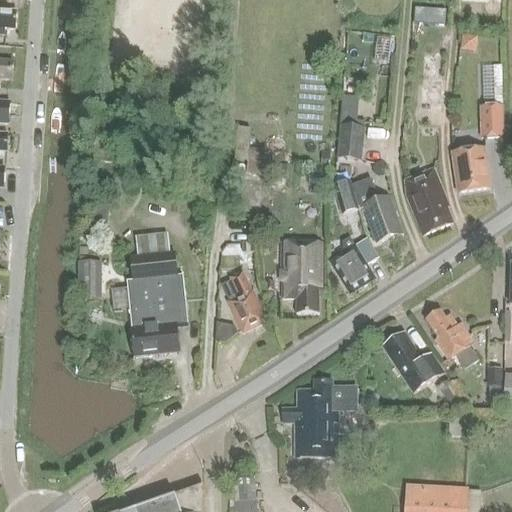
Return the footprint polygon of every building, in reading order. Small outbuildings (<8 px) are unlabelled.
[(414,26),(444,28),(446,13),(415,11),(414,26)] [(0,36),(6,37),(7,31),(16,32),(17,14),(0,12),(0,36)] [(0,85),(0,81),(12,82),(13,64),(0,62),(0,85)] [(487,103),(506,102),(505,75),(486,76),(487,103)] [(424,107),(440,108),(442,80),(427,79),(424,107)] [(345,123),(361,123),(362,96),(346,96),(345,123)] [(10,105),(0,103),(0,126),(9,127),(10,105)] [(505,140),(503,107),(479,108),(481,142),(505,140)] [(255,148),(255,128),(240,128),(239,160),(251,160),(251,174),(266,175),(266,149),(255,148)] [(338,163),(363,164),(365,131),(340,129),(338,163)] [(458,195),(491,191),(485,151),(452,156),(458,195)] [(321,153),(321,167),(330,167),(330,153),(321,153)] [(248,179),(250,163),(237,161),(235,177),(248,179)] [(275,181),(287,182),(289,167),(277,165),(275,181)] [(443,201),(446,200),(434,171),(405,183),(407,199),(423,238),(453,226),(443,201)] [(372,180),(352,188),(360,212),(365,210),(377,245),(401,236),(388,200),(380,203),(372,180)] [(350,184),(332,189),(341,218),(359,213),(350,184)] [(89,206),(87,229),(102,231),(105,208),(89,206)] [(141,236),(142,253),(173,251),(172,234),(141,236)] [(370,264),(382,259),(373,238),(361,243),(370,264)] [(343,256),(329,264),(350,298),(376,282),(355,249),(350,240),(342,244),(343,256)] [(282,302),(297,302),(297,316),(318,316),(317,290),(324,289),(323,244),(280,245),(280,276),(281,275),(282,302)] [(254,245),(242,245),(242,255),(254,255),(254,245)] [(134,359),(179,354),(176,328),(188,326),(182,277),(177,278),(174,255),(130,260),(133,283),(126,283),(132,332),(131,332),(134,359)] [(78,301),(102,301),(102,265),(78,265),(78,301)] [(230,305),(229,305),(244,335),(266,324),(242,275),(230,281),(231,284),(222,288),(230,305)] [(274,293),(274,284),(266,284),(266,293),(274,293)] [(458,329),(450,317),(446,320),(441,313),(426,322),(438,341),(435,343),(448,364),(455,359),(465,373),(479,364),(470,349),(457,329),(458,329)] [(404,336),(383,350),(413,396),(443,376),(431,357),(422,363),(404,336)] [(487,389),(488,389),(502,389),(502,375),(488,375),(487,389)] [(453,411),(466,402),(451,381),(439,389),(453,411)] [(284,412),(284,425),(294,425),(295,460),(339,460),(339,407),(356,407),(356,391),(333,391),(332,384),(314,384),(314,393),(297,393),(297,411),(284,412)] [(449,440),(470,440),(470,418),(449,418),(449,440)] [(234,511),(259,511),(260,480),(235,479),(234,511)] [(409,487),(407,511),(465,511),(467,490),(409,487)] [(138,511),(202,511),(203,489),(175,499),(138,511)]
